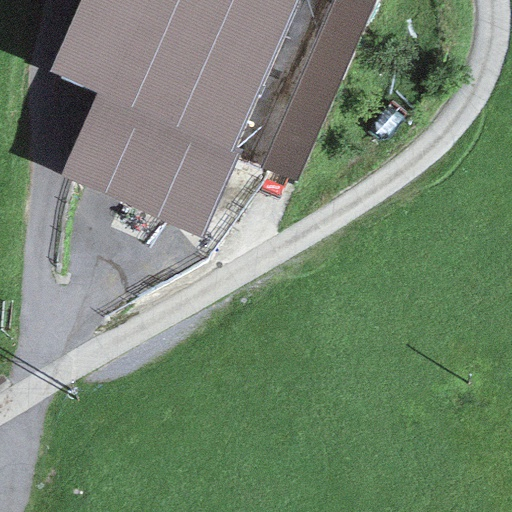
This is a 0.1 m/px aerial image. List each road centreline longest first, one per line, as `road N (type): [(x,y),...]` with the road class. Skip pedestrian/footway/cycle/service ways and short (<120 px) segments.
road 1 (track): [(0,407),(366,196),(426,152),(478,85),(489,0)]
road 2 (track): [(57,0),(9,511)]
